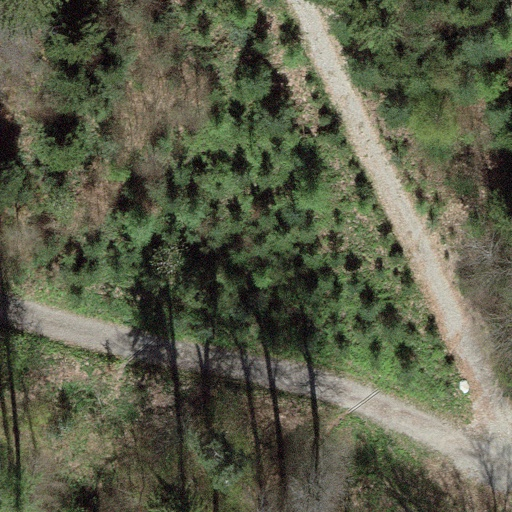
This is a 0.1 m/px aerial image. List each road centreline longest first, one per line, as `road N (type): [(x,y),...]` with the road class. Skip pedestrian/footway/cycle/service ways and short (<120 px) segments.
road 1 (track): [(511,466),(440,430),(331,392),(0,310)]
road 2 (track): [(511,407),(300,0)]
